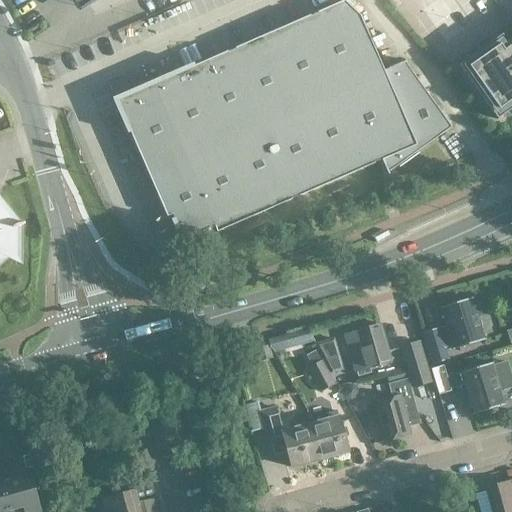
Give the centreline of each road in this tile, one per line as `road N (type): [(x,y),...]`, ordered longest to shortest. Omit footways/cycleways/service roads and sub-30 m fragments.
road 1 (secondary): [(101,349),(374,270),(511,209)]
road 2 (unclassified): [(101,349),(0,42)]
road 3 (residential): [(284,511),(296,501),(511,441)]
